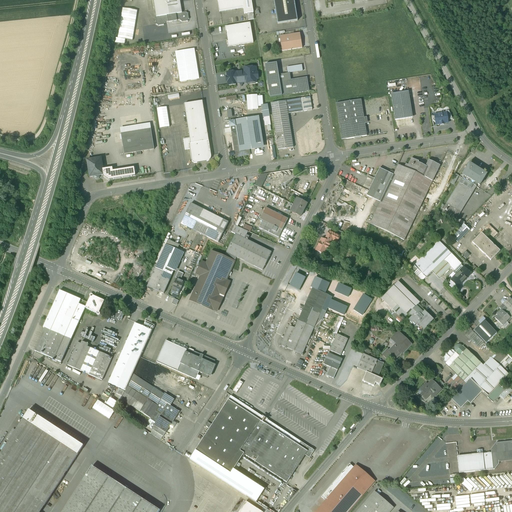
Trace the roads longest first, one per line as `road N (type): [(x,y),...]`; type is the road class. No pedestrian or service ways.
road 1 (unclassified): [(58,270),(89,197),(226,173)]
road 2 (residential): [(241,351),(332,156)]
road 3 (residential): [(241,351),(58,270)]
road 4 (residential): [(511,266),(375,408)]
road 5 (unclassified): [(198,0),(226,173)]
road 6 (residential): [(307,0),(332,156)]
road 7 (trunk): [(48,185),(0,332)]
road 8 (unclassified): [(407,0),(477,130)]
road 9 (unclassified): [(332,156),(477,130)]
road 10 (residential): [(58,270),(0,404)]
road 11 (residential): [(375,408),(246,353)]
road 12 (residential): [(511,421),(452,423),(375,408)]
road 13 (unclassified): [(375,408),(286,511)]
road 14 (trunk): [(94,0),(63,132)]
road 15 (track): [(75,0),(44,122)]
road 16 (residential): [(178,452),(246,353)]
